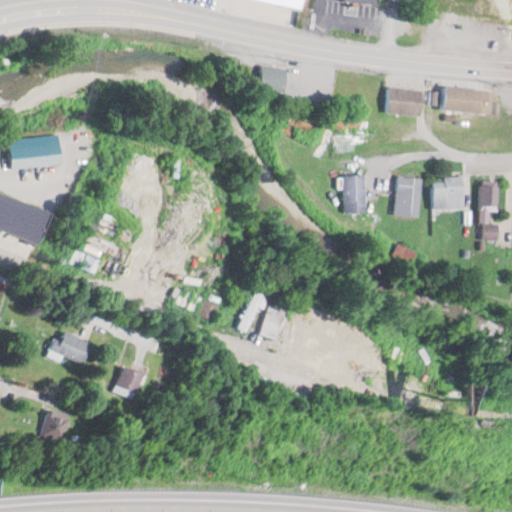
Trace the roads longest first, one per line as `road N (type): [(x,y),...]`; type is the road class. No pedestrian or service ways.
road 1 (primary): [(511,67),(117,8),(0,16)]
road 2 (motorway): [(386,511),(208,495),(0,508)]
road 3 (residential): [(0,245),(318,368)]
road 4 (residential): [(377,162),(420,146),(511,156)]
